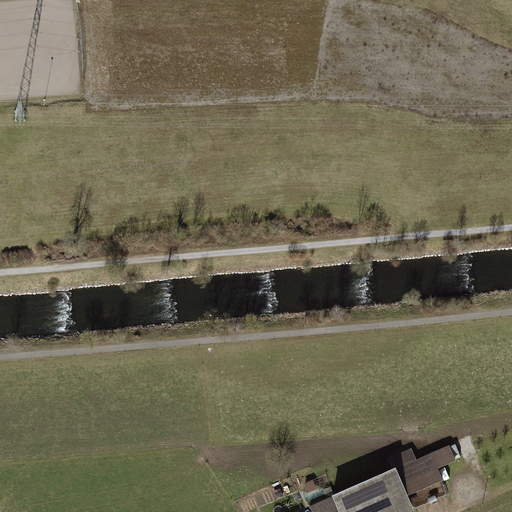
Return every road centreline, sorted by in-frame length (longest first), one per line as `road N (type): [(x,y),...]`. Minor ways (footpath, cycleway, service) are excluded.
road 1 (track): [(0,356),(511,311)]
road 2 (track): [(511,225),(0,270)]
